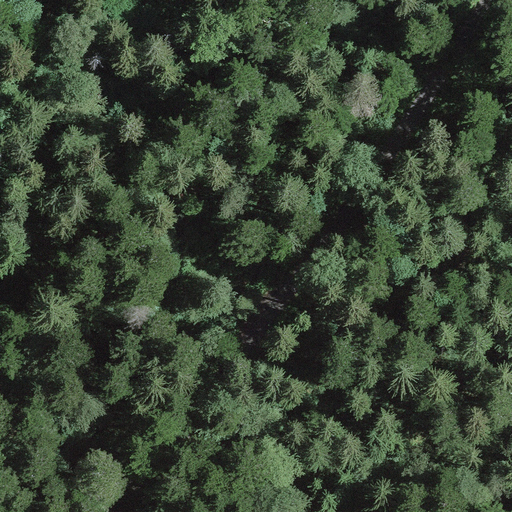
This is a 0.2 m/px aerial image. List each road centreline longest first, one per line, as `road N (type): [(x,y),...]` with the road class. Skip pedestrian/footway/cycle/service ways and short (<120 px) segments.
road 1 (track): [(115,511),(409,132),(493,0)]
road 2 (track): [(0,324),(76,249),(213,62),(247,0)]
